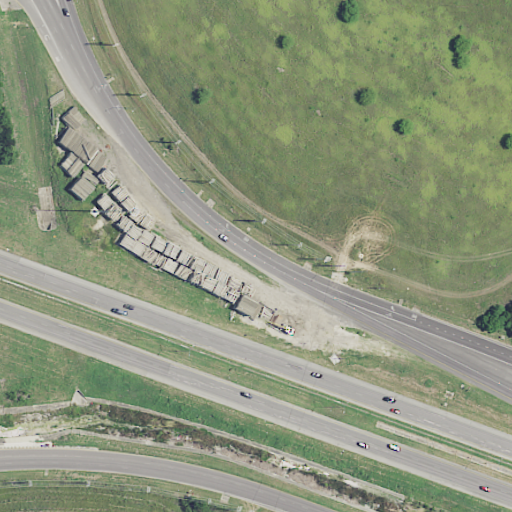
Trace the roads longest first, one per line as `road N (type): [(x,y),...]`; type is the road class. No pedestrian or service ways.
road 1 (motorway): [(0,308),(511,498)]
road 2 (motorway): [(511,450),(0,262)]
road 3 (secondary): [(304,280),(231,237),(174,190),(94,87),(48,0)]
road 4 (secondary): [(21,459),(154,467),(307,511)]
road 5 (motorway): [(511,391),(304,280)]
road 6 (secondary): [(511,358),(304,280)]
